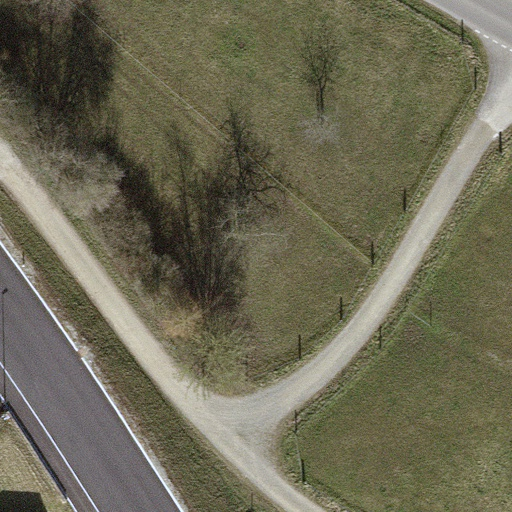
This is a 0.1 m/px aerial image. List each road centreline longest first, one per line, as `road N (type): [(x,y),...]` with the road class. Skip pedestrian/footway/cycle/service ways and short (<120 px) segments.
road 1 (track): [(511,112),(375,333),(284,416),(234,439)]
road 2 (track): [(234,439),(152,357),(0,155)]
road 3 (tertiary): [(145,511),(0,296)]
